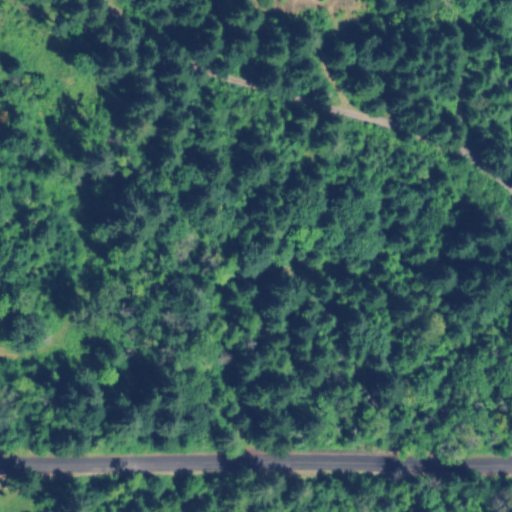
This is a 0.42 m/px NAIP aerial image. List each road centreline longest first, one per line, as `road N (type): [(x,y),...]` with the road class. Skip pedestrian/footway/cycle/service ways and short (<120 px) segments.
road 1 (residential): [(0,470),(511,463)]
road 2 (track): [(511,183),(423,131),(180,53),(109,0)]
